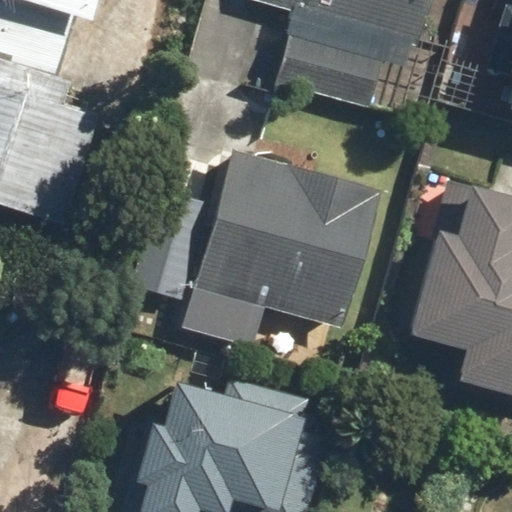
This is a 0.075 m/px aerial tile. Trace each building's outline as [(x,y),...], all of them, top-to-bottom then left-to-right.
[(24,0),(96,23),(103,0),(24,0)] [(431,0),(260,0),(291,9),(271,79),(367,105),(388,30),(421,39),(431,0)] [(511,47),(498,101),(511,104),(511,47)] [(73,77),(0,53),(0,238),(27,248),(37,217),(69,227),(104,117),(64,105),(73,77)] [(374,193),(228,148),(174,321),(228,338),(240,298),(332,327),(374,193)] [(511,199),(449,182),(407,332),(472,349),(464,379),(511,392),(511,199)] [(201,207),(159,196),(139,274),(180,284),(201,207)] [(223,394),(176,382),(164,425),(154,423),(137,482),(149,485),(141,511),(201,511),(202,511),(204,511),(304,511),(326,435),(296,427),(305,396),(229,375),(223,394)]
